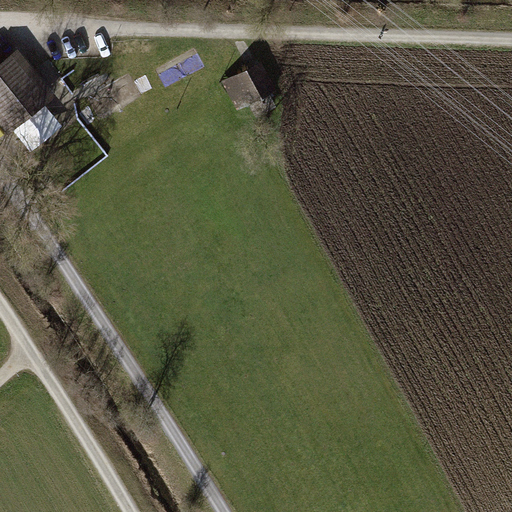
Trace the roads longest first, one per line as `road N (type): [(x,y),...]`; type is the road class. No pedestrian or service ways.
road 1 (track): [(0,27),(511,41)]
road 2 (track): [(221,511),(0,172)]
road 3 (track): [(132,511),(0,305)]
